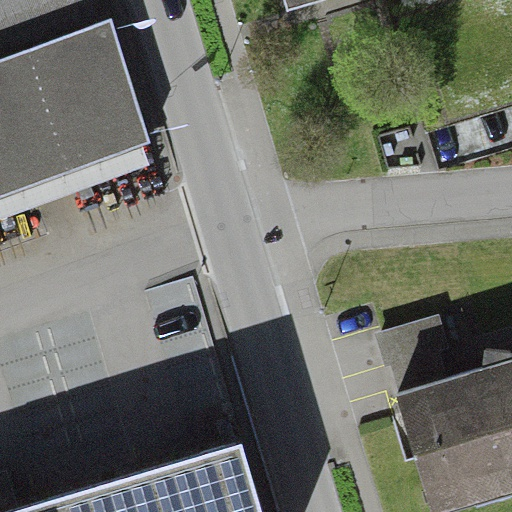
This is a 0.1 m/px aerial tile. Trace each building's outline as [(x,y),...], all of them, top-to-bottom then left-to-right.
[(511,0),(396,0),(385,3),(423,133),(511,107),(511,0)] [(113,39),(0,79),(0,224),(159,167),(113,39)] [(434,314),(379,331),(388,360),(443,343),(434,314)] [(429,508),(511,482),(511,349),(454,367),(391,386),(429,508)] [(0,511),(264,511),(241,430),(0,500),(0,511)]
